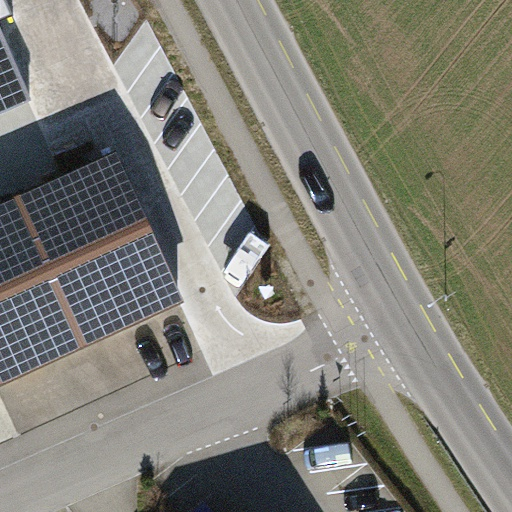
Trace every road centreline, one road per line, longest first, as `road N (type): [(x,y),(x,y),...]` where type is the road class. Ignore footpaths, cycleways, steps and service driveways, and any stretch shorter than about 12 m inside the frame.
road 1 (secondary): [(236,0),(410,319),(511,486)]
road 2 (track): [(0,506),(410,319)]
